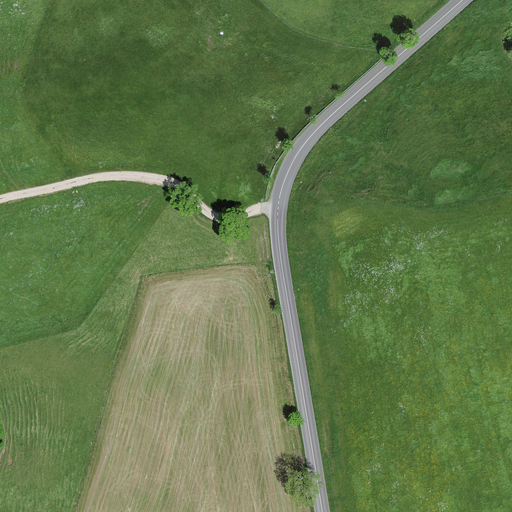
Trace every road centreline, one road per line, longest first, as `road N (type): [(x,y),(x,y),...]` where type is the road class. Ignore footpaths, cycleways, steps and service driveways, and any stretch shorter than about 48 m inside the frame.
road 1 (secondary): [(322,511),(279,238),(284,181),(310,136),(462,0)]
road 2 (track): [(279,209),(221,218),(177,186),(129,175),(0,200)]
